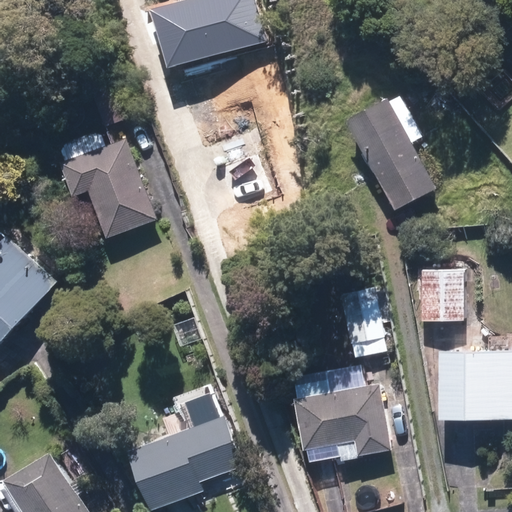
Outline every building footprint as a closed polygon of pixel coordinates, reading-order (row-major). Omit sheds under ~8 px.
[(207,59),(205,53),(178,61),(180,67),(162,73),(174,109),(195,103),(211,150),(260,134),(233,50),(207,59)] [(110,127),(143,113),(124,70),(92,84),(110,127)] [(445,187),(400,97),(357,119),(402,208),(445,187)] [(113,143),(109,130),(105,132),(70,145),(75,158),(71,160),(84,195),(98,190),(115,236),(166,218),(135,135),(113,143)] [(263,151),(220,165),(235,207),(278,192),(263,151)] [(496,178),(474,178),(474,209),(495,210),(496,178)] [(0,349),(9,340),(13,344),(72,276),(18,230),(0,250),(0,349)] [(471,268),(429,267),(428,318),(469,320),(471,268)] [(383,286),(349,292),(357,340),(360,340),(363,356),(394,351),(389,321),(393,320),(388,289),(383,289),(383,286)] [(511,347),(454,345),(452,415),(511,416),(511,347)] [(340,376),(308,378),(313,448),(347,445),(348,456),(367,455),(366,451),(397,449),(392,384),(341,387),(340,376)] [(233,413),(143,445),(165,506),(214,489),(210,478),(251,464),(233,413)] [(13,484),(28,511),(97,511),(62,449),(16,475),(19,480),(13,484)]
